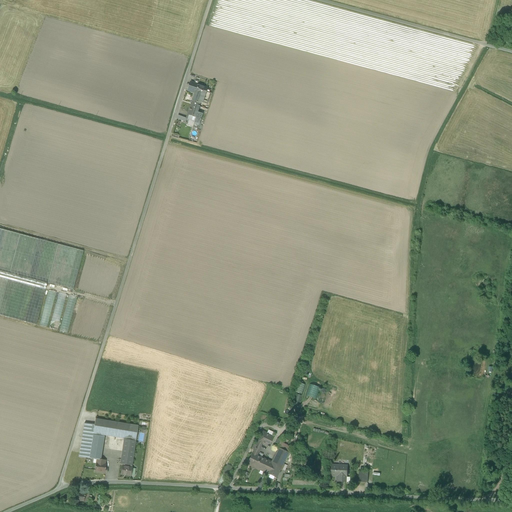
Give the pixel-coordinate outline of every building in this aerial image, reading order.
[(75,12),(77,7),(63,2),(61,7),(75,12)] [(197,85),(192,83),(189,91),(195,93),(197,85)] [(202,102),(206,92),(204,92),(206,88),(197,85),(195,93),(197,94),(195,99),(193,99),(191,104),(199,107),(200,102),(201,102),(202,102)] [(199,107),(191,104),(187,115),(188,115),(196,118),(200,120),(202,114),(197,113),(199,107)] [(83,251),(0,229),(0,270),(47,283),(73,290),(83,251)] [(47,283),(0,270),(0,277),(8,280),(45,290),(47,283)] [(0,310),(8,280),(0,277),(0,310)] [(45,290),(8,280),(0,310),(0,315),(36,325),(45,290)] [(55,292),(48,290),(39,326),(46,328),(55,292)] [(66,295),(59,294),(50,328),(57,330),(66,295)] [(77,298),(68,296),(59,331),(68,333),(77,298)] [(304,386),(298,383),(295,392),(301,394),(304,386)] [(319,388),(310,385),(306,396),(315,399),(319,388)] [(301,418),(296,416),(294,421),(290,433),(295,434),(301,418)] [(138,426),(95,419),(94,425),(93,435),(104,437),(104,436),(124,439),(123,439),(123,440),(124,440),(135,441),(136,441),(138,426)] [(94,425),(84,423),(84,424),(79,457),(78,457),(89,459),(89,454),(93,435),(94,425)] [(267,434),(263,432),(258,442),(262,444),(269,447),(273,437),(267,434)] [(104,437),(93,435),(89,454),(101,455),(104,437)] [(135,441),(124,440),(120,464),(122,464),(132,466),(135,441)] [(258,442),(252,454),(256,456),(262,444),(258,442)] [(291,448),(280,442),(279,444),(277,448),(278,448),(288,453),(291,448)] [(288,453),(278,448),(271,462),(271,463),(266,473),(276,478),(279,473),(280,473),(280,472),(279,471),(288,453)] [(256,456),(252,454),(248,464),(256,468),(261,458),(256,456)] [(271,463),(261,458),(256,468),(266,473),(271,463)] [(100,460),(97,459),(97,460),(95,471),(105,472),(106,465),(104,465),(105,460),(100,460)] [(222,475),(226,477),(231,466),(227,464),(222,475)] [(347,466),(332,465),(332,476),(337,476),(340,476),(340,482),(346,482),(346,477),(347,466)] [(131,468),(122,466),(121,475),(130,476),(131,475),(132,469),(132,468),(131,468)] [(85,494),(75,492),(74,501),(84,502),(85,494)]
